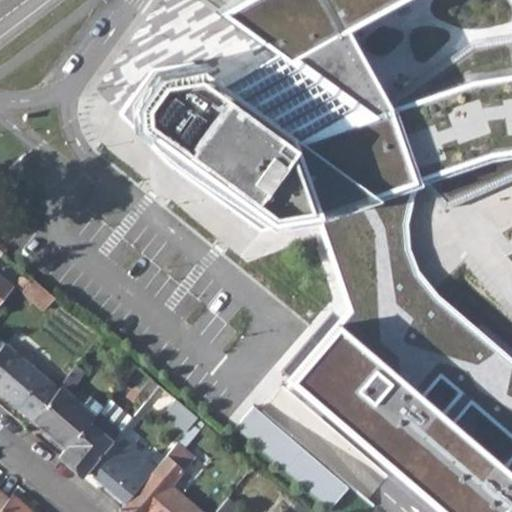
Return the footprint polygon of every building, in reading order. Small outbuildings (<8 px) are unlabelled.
[(262,231),(307,215),(415,178),(446,205),(511,174),(511,0),(237,0),(219,10),(275,51),(221,83),(192,62),(152,68),(118,112),(168,164),(262,231)] [(307,215),(312,229),(340,324),(289,388),(432,511),(511,511),(511,359),(431,290),(416,267),(414,247),(413,212),(415,178),(307,215)] [(0,298),(12,285),(0,274),(0,298)] [(19,282),(24,286),(28,281),(24,277),(19,282)] [(24,286),(21,290),(44,309),(54,297),(31,278),(28,281),(24,286)] [(0,339),(0,391),(31,418),(57,387),(0,339)] [(109,377),(118,384),(125,376),(135,364),(126,357),(109,377)] [(59,384),(67,391),(85,370),(77,363),(59,384)] [(135,364),(125,376),(140,389),(137,392),(146,399),(159,384),(135,364)] [(67,391),(59,384),(57,387),(31,418),(65,447),(93,413),(67,391)] [(178,400),(170,410),(189,425),(197,415),(178,400)] [(65,447),(59,455),(83,475),(121,429),(97,409),(93,413),(65,447)] [(147,476),(155,467),(122,440),(93,476),(125,502),(147,476)] [(125,502),(121,507),(126,511),(203,511),(170,485),(195,455),(177,440),(155,467),(147,476),(125,502)] [(0,506),(8,498),(0,491),(0,506)] [(0,511),(32,511),(11,494),(8,498),(0,506),(0,511)] [(227,496),(214,511),(236,511),(241,507),(227,496)] [(289,511),(310,511),(311,511),(298,501),(289,511)]
